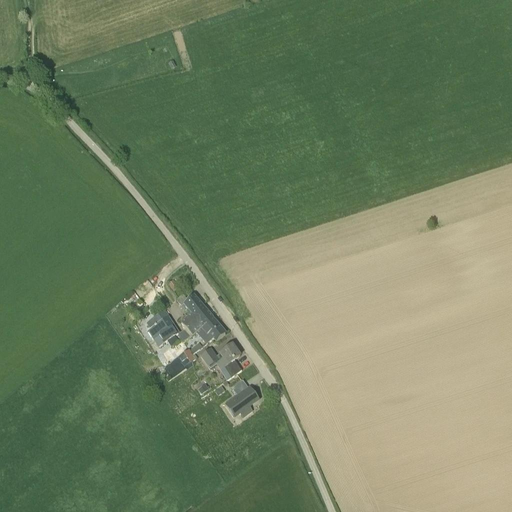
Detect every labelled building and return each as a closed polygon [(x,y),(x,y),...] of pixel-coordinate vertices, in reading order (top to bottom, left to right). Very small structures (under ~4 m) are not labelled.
[(217,343),(226,336),(212,320),(213,319),(194,297),(184,305),(192,315),(188,319),(185,317),(179,322),(185,330),(178,336),(184,344),(196,333),(207,345),(214,340),(217,343)] [(149,332),(159,348),(178,335),(168,319),(149,332)] [(212,367),(216,364),(221,371),(224,369),(231,379),(241,372),(234,362),(240,357),(233,347),(216,358),(211,350),(203,355),(209,365),(210,364),(212,367)] [(190,352),(179,359),(185,368),(195,361),(193,357),(190,352)] [(250,389),(249,391),(243,382),(232,390),(238,398),(226,407),(234,418),(239,414),(243,419),(252,412),(248,407),(258,400),(250,389)] [(206,386),(198,392),(201,396),(209,391),(206,386)]
